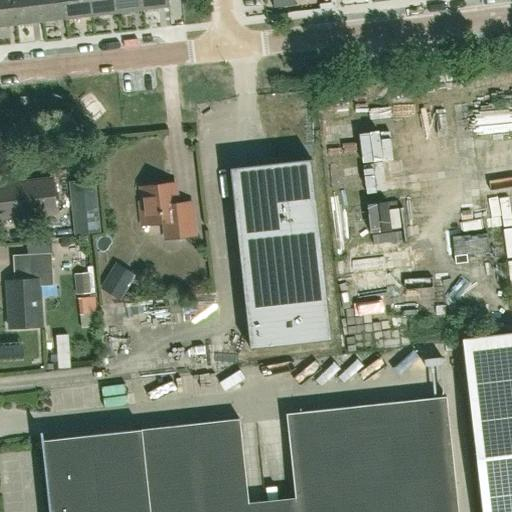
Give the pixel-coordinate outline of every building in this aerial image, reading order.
[(0,0),(0,27),(17,25),(14,0),(0,0)] [(42,22),(39,0),(14,0),(17,25),(42,22)] [(65,0),(39,0),(42,22),(67,19),(65,0)] [(93,16),(90,0),(65,0),(67,19),(93,16)] [(118,13),(116,0),(90,0),(93,16),(118,13)] [(116,0),(118,13),(143,11),(141,0),(116,0)] [(141,0),(143,11),(169,7),(167,0),(141,0)] [(55,167),(85,164),(84,153),(53,156),(55,167)] [(230,168),(249,349),(331,340),(311,159),(230,168)] [(0,213),(1,219),(56,213),(52,179),(0,185),(0,213)] [(74,236),(100,233),(95,179),(69,182),(74,236)] [(143,201),(141,202),(143,225),(161,223),(163,239),(172,238),(195,235),(191,208),(191,201),(177,203),(174,183),(142,187),(143,201)] [(40,285),(53,284),(51,255),(16,258),(17,281),(7,282),(10,329),(43,327),(40,285)] [(90,293),(94,293),(93,273),(89,274),(89,273),(75,274),(76,295),(90,294),(90,293)] [(109,276),(101,289),(119,300),(128,287),(109,276)] [(511,511),(511,335),(463,341),(483,511),(511,511)] [(458,511),(446,397),(286,415),(296,504),(250,509),(240,419),(43,441),(50,511),(458,511)]
